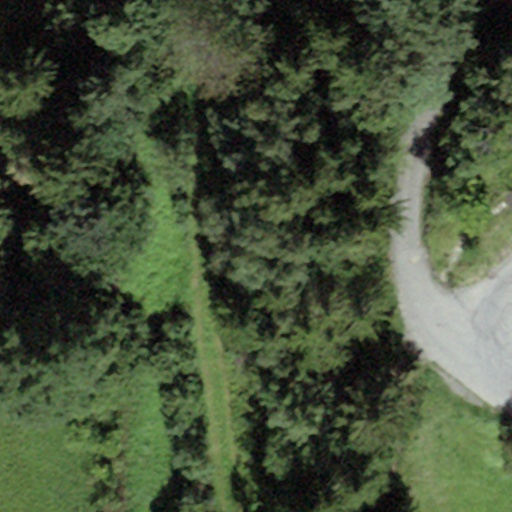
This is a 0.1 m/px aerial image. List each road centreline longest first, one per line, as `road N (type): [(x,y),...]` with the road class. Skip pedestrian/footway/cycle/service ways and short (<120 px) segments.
road 1 (track): [(485,332),(429,300),(407,247),(406,210),(435,97),(487,0)]
road 2 (track): [(511,194),(485,221),(452,316)]
